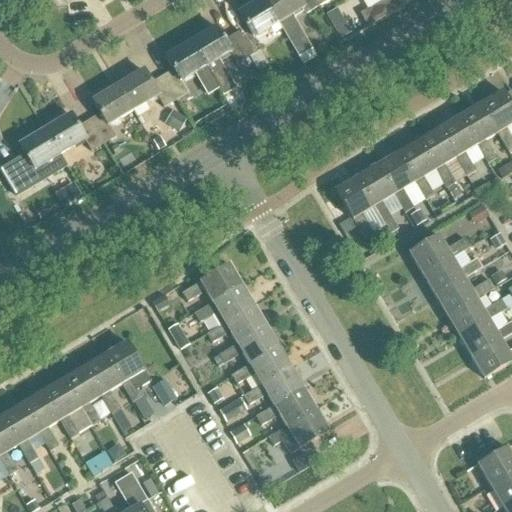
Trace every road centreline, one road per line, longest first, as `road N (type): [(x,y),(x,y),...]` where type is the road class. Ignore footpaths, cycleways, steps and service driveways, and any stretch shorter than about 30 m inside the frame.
road 1 (residential): [(403,456),(220,151)]
road 2 (tertiary): [(220,151),(476,5)]
road 3 (tertiary): [(0,280),(220,151)]
road 4 (residential): [(0,48),(39,70),(87,54),(176,0)]
road 5 (residential): [(403,456),(511,392)]
